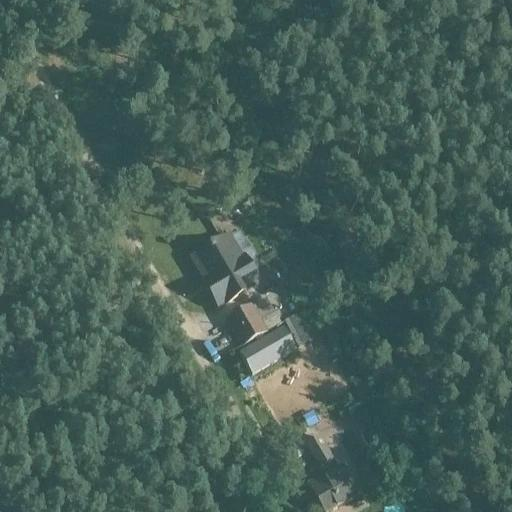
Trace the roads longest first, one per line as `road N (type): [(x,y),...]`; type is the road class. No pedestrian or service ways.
road 1 (track): [(147,265),(3,0)]
road 2 (track): [(319,0),(195,100),(88,160)]
road 3 (track): [(147,265),(284,511)]
